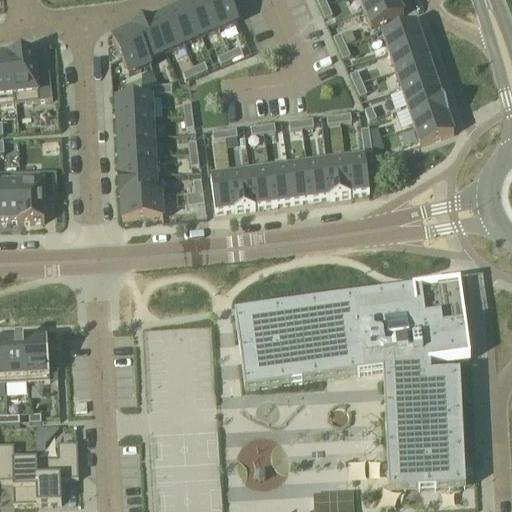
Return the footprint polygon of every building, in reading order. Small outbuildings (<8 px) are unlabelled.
[(225,0),(206,0),(205,1),(220,34),(237,26),(225,0)] [(323,0),(316,0),(315,1),(320,11),(327,8),(323,0)] [(356,0),(363,14),(395,0),(356,0)] [(395,0),(363,14),(371,32),(404,18),(395,0)] [(205,1),(187,9),(202,41),(220,34),(205,1)] [(327,8),(320,11),(325,22),(332,19),(327,8)] [(187,9),(169,17),(184,49),(202,41),(187,9)] [(169,17),(152,24),(166,57),(184,49),(169,17)] [(143,27),(133,31),(150,69),(151,69),(149,65),(166,57),(152,24),(144,28),(143,27)] [(416,26),(382,38),(388,57),(422,45),(416,26)] [(133,33),(113,42),(129,79),(150,69),(133,31),(133,33)] [(341,38),(333,41),(338,52),(345,49),(341,38)] [(422,45),(388,57),(395,75),(428,63),(422,45)] [(345,49),(338,52),(343,63),(350,60),(345,49)] [(240,51),(229,56),(232,63),(243,59),(240,51)] [(34,56),(10,59),(15,98),(14,98),(15,108),(52,103),(49,78),(36,79),(34,56)] [(229,56),(218,61),(221,68),(232,63),(229,56)] [(9,60),(0,60),(0,99),(14,98),(15,98),(10,59),(9,59),(9,60)] [(428,63),(395,75),(401,93),(435,82),(428,63)] [(205,67),(193,72),(197,79),(208,74),(205,67)] [(193,72),(182,76),(186,84),(197,79),(193,72)] [(357,75),(350,78),(355,89),(362,86),(357,75)] [(435,82),(401,93),(407,112),(442,100),(442,99),(441,99),(435,82)] [(362,86),(355,89),(359,100),(367,97),(362,86)] [(159,89),(147,90),(148,98),(160,97),(159,89)] [(171,89),(159,89),(160,97),(172,97),(171,89)] [(442,100),(407,112),(413,131),(448,119),(442,100)] [(152,102),(116,104),(117,123),(153,121),(152,102)] [(191,108),(183,109),(184,120),(192,119),(191,108)] [(372,111),(364,114),(369,125),(377,122),(372,111)] [(350,117),(339,119),(340,127),(351,125),(350,117)] [(192,119),(184,120),(186,132),(194,131),(192,119)] [(339,119),(327,121),(328,129),(340,127),(339,119)] [(448,119),(413,131),(420,149),(454,137),(448,119)] [(153,121),(117,123),(118,142),(154,140),(153,121)] [(312,123),(301,124),(302,132),(313,130),(312,123)] [(301,124),(289,126),(290,134),(302,132),(301,124)] [(274,128),(262,129),(263,137),(275,136),(274,128)] [(262,129),(251,131),(252,139),(263,137),(262,129)] [(369,132),(361,133),(362,145),(370,144),(369,132)] [(236,133),(224,134),(225,142),(237,141),(236,133)] [(224,134),(212,136),(214,144),(225,142),(224,134)] [(154,140),(118,142),(119,162),(155,160),(154,140)] [(370,144),(362,145),(364,157),(372,156),(370,144)] [(196,146),(188,147),(189,159),(197,157),(196,146)] [(197,157),(189,159),(191,170),(199,169),(197,157)] [(120,180),(119,181),(156,179),(155,160),(119,162),(120,180)] [(365,161),(345,164),(350,199),(369,197),(365,161)] [(345,164),(326,166),(331,203),(350,200),(350,199),(345,164)] [(326,166),(307,169),(312,204),(329,202),(329,203),(331,203),(326,166)] [(307,169),(287,171),(292,207),(312,204),(307,169)] [(287,171),(268,174),(273,209),(292,207),(287,171)] [(268,174),(249,176),(254,213),(255,213),(255,212),(273,209),(268,174)] [(56,176),(20,177),(21,227),(44,226),(44,203),(57,202),(56,176)] [(249,176),(230,179),(234,215),(234,216),(254,213),(249,176)] [(20,177),(0,177),(0,226),(20,225),(20,227),(21,227),(20,177)] [(156,179),(119,181),(120,201),(162,198),(161,197),(157,198),(156,179)] [(230,179),(210,182),(215,217),(234,215),(230,179)] [(201,184),(193,185),(194,197),(203,196),(201,184)] [(194,197),(187,198),(188,210),(204,208),(203,196),(194,197)] [(162,198),(120,201),(120,202),(121,202),(122,224),(163,222),(162,198)] [(431,378),(430,368),(470,363),(468,351),(460,287),(235,318),(245,394),(383,375),(389,495),(465,491),(460,376),(431,378)] [(47,342),(25,343),(27,386),(50,385),(47,342)] [(25,343),(3,344),(5,387),(27,386),(25,343)] [(87,414),(86,405),(79,406),(75,406),(76,415),(80,415),(87,414)] [(41,418),(29,419),(29,426),(41,426),(41,418)] [(19,419),(7,419),(8,427),(20,427),(19,419)] [(37,459),(36,459),(37,508),(61,507),(60,484),(78,483),(77,447),(57,448),(58,463),(37,464),(37,459)] [(14,449),(0,449),(0,485),(13,485),(13,509),(37,508),(36,459),(14,459),(14,449)] [(182,453),(156,454),(157,490),(184,489),(182,453)]
